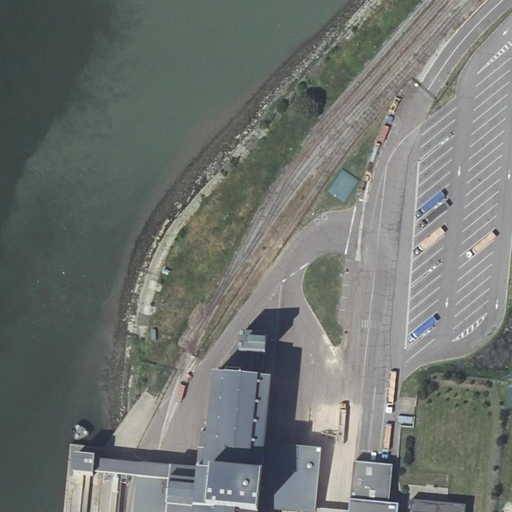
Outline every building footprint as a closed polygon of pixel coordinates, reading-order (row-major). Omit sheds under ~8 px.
[(341,168),(327,190),(345,201),(359,179),(341,168)] [(254,337),(254,332),(242,331),(240,349),(270,352),(271,339),(254,337)] [(287,335),(286,345),(296,346),(295,334),(287,335)] [(265,442),(271,374),(199,367),(185,511),(257,511),(259,504),(312,508),(317,447),(265,442)] [(75,471),(95,473),(97,454),(76,452),(75,471)] [(364,465),(353,464),(348,511),(400,511),(401,507),(387,505),(390,468),(364,465)] [(465,511),(466,507),(412,502),(411,511),(465,511)]
